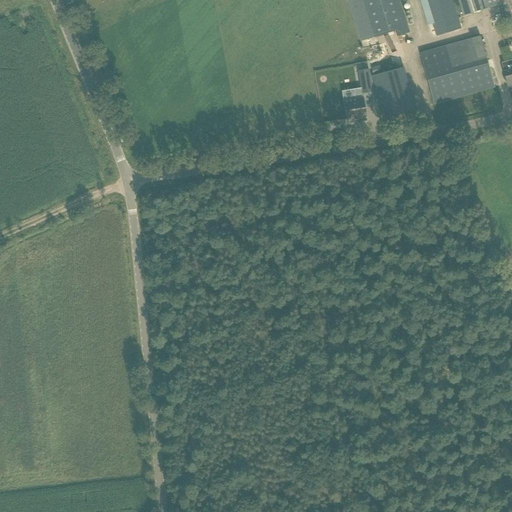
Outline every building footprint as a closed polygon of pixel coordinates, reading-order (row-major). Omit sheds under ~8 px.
[(409,32),(399,0),(346,0),(360,42),(395,31),(397,36),(409,32)] [(461,28),(452,0),(424,0),(427,8),(432,22),(436,36),(461,28)] [(457,0),(462,16),(499,5),(497,0),(457,0)] [(419,54),(433,104),(494,87),(480,37),(419,54)] [(511,65),(510,66),(509,61),(501,63),(507,86),(511,85),(511,65)] [(379,66),(371,68),(373,74),(380,72),(379,66)] [(373,80),(377,93),(384,118),(414,110),(402,67),(372,75),(373,80)] [(368,69),(358,70),(362,93),(372,92),(368,69)] [(356,102),(343,104),(344,110),(346,120),(366,117),(364,107),(363,97),(356,98),(356,102)]
